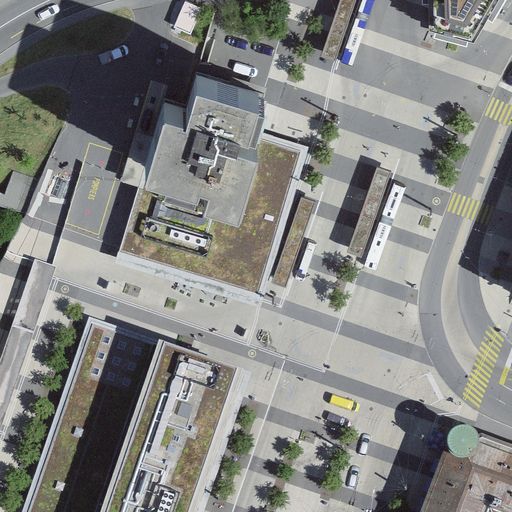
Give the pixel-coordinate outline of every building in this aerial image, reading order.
[(352,0),(339,0),(323,50),(334,54),(352,0)] [(432,0),(434,23),(477,33),(497,0),(432,0)] [(218,32),(216,51),(229,53),(231,34),(218,32)] [(254,121),(258,110),(263,111),(274,77),(210,57),(200,92),(178,85),(166,124),(158,150),(211,166),(213,160),(223,163),(218,180),(253,190),(273,126),(254,121)] [(308,137),(273,126),(253,190),(218,180),(223,163),(213,160),(211,166),(158,150),(166,124),(156,121),(118,248),(260,292),(308,137)] [(390,168),(378,164),(350,249),(361,253),(390,168)] [(10,172),(2,206),(21,211),(29,176),(10,172)] [(314,197),(303,193),(274,278),(285,282),(314,197)] [(32,263),(0,360),(0,438),(56,271),(32,263)] [(195,511),(244,369),(94,318),(27,511),(195,511)] [(511,511),(511,450),(457,430),(433,496),(476,511),(511,511)] [(476,511),(433,496),(426,511),(476,511)]
